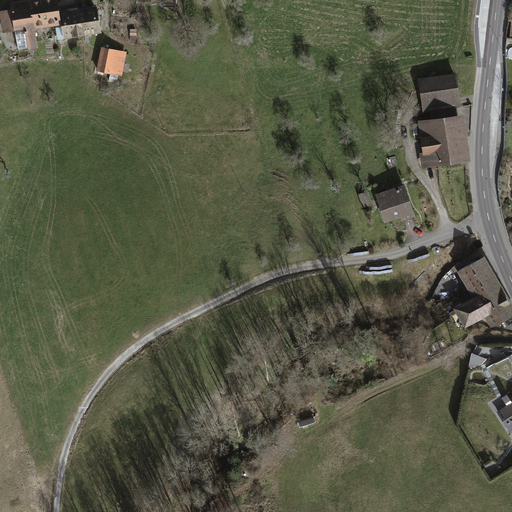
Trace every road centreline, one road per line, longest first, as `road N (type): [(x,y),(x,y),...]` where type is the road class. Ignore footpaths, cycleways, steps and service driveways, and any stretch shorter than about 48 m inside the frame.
road 1 (track): [(489,221),(393,255),(260,281),(149,338),(93,392),(63,461),(56,511)]
road 2 (secondary): [(511,281),(489,221),(482,163),(497,0)]
